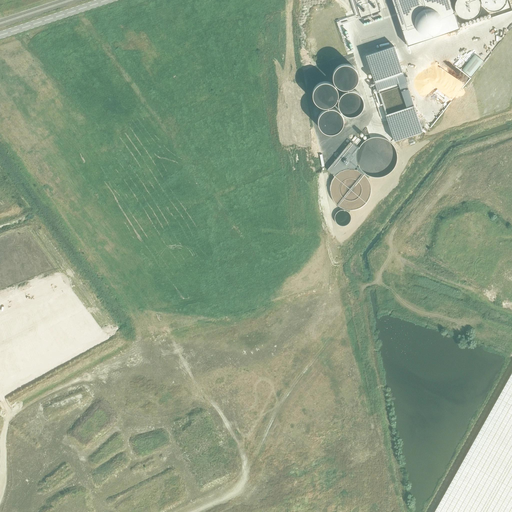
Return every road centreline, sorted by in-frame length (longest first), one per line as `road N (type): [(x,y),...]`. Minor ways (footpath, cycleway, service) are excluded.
road 1 (unclassified): [(7,511),(8,429),(36,400),(144,342),(336,291)]
road 2 (unclassified): [(294,0),(298,82),(336,291)]
road 3 (unclassified): [(336,291),(358,394),(366,511)]
